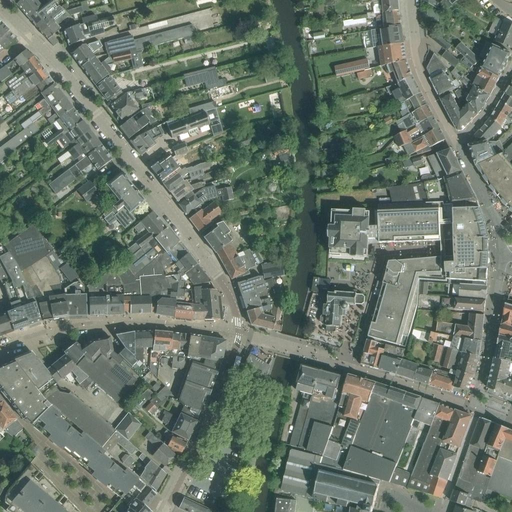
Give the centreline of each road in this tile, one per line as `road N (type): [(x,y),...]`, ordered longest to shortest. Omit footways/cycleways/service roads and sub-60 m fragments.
road 1 (residential): [(238,331),(219,277),(30,37)]
road 2 (residential): [(238,331),(220,400),(165,511)]
road 3 (residential): [(459,144),(421,77),(409,0)]
road 4 (residential): [(511,273),(502,269),(498,226),(459,144)]
